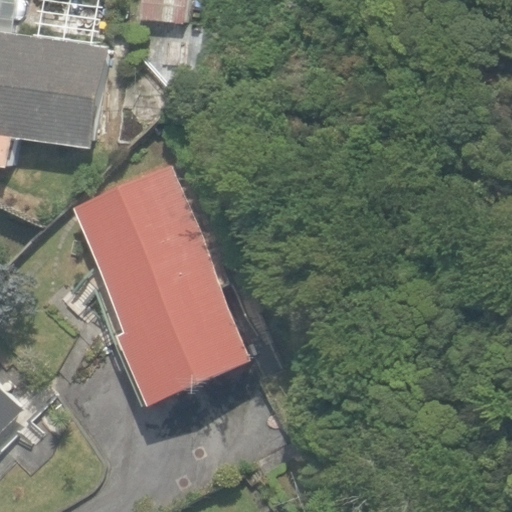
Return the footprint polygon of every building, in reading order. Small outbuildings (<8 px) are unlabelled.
[(39,17),(40,0),(11,0),(10,14),(39,17)] [(145,0),(144,20),(198,24),(200,0),(145,0)] [(117,45),(0,30),(0,166),(22,170),(26,141),(104,151),(117,45)] [(133,336),(165,407),(268,361),(181,166),(86,209),(142,332),(133,336)] [(0,451),(0,442),(33,409),(0,377),(0,451)]
